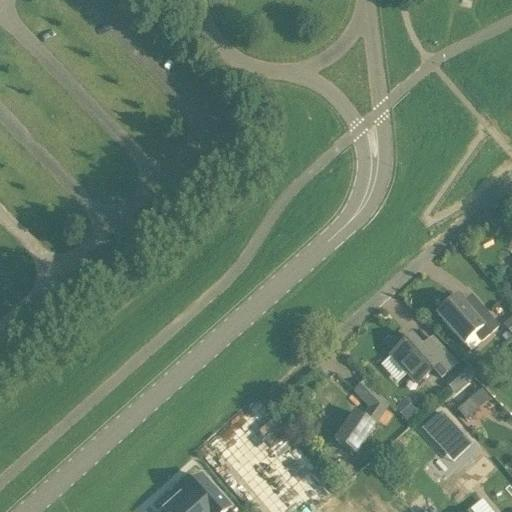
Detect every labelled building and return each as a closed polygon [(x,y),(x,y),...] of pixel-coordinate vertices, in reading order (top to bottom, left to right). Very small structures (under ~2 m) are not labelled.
[(436,316),(462,347),(474,336),(481,343),(497,329),(481,311),(472,319),(455,299),(436,316)] [(455,367),(437,347),(426,357),(410,339),(389,357),(416,387),(432,371),(440,380),(455,367)] [(466,366),(444,385),(452,394),(472,377),(474,375),(466,366)] [(354,457),(373,429),(372,429),(387,407),(364,383),(353,394),(369,410),(361,421),(353,415),(334,443),(354,457)] [(407,419),(415,412),(403,398),(395,405),(407,419)] [(470,402),(458,412),(466,421),(478,412),(470,402)] [(421,430),(444,454),(462,437),(439,413),(421,430)] [(330,475),(340,486),(353,474),(342,463),(330,475)] [(229,511),(201,480),(182,496),(196,511),(229,511)] [(386,483),(380,488),(388,497),(394,492),(386,483)] [(394,492),(388,497),(395,506),(402,501),(394,492)] [(196,511),(182,496),(164,511),(196,511)] [(359,511),(348,497),(329,511),(359,511)] [(469,508),(471,511),(492,511),(481,498),(469,508)]
